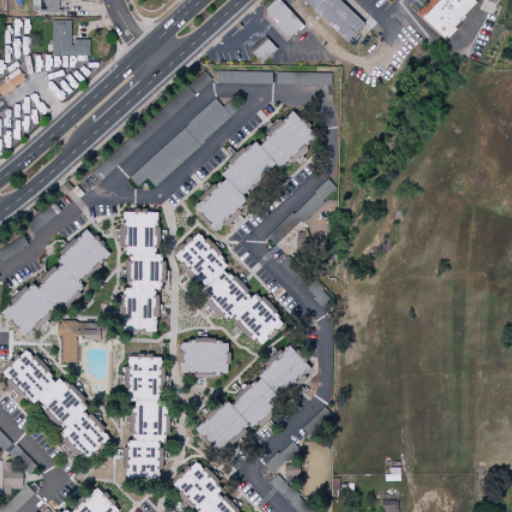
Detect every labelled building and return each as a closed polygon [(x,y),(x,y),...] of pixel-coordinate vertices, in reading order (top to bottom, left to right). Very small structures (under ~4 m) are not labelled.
[(59,0),(59,13),(39,13),(39,0),(59,0)] [(279,0),(303,26),(288,40),(267,17),(267,9),(276,0),(279,0)] [(301,0),(346,43),(364,24),(338,0),(301,0)] [(443,40),(476,0),(430,0),(416,15),(443,40)] [(71,21),(52,21),(52,55),(89,55),(89,40),(71,40),(71,21)] [(265,37),(277,50),(262,64),(250,50),(265,37)] [(0,79),(0,94),(2,98),(26,80),(17,67),(0,79)] [(204,71),(212,80),(153,133),(145,124),(204,71)] [(272,72),(217,71),(217,84),(272,84),(272,72)] [(276,73),(276,85),(331,85),(331,73),(276,73)] [(138,187),(129,178),(215,98),(223,107),(232,99),(240,108),(154,188),(146,179),(138,187)] [(194,208),(225,179),(221,174),(255,142),(259,146),(288,119),(288,116),(292,112),(315,134),(281,168),(276,164),(243,196),(246,200),(215,230),(194,208)] [(93,172),(145,124),(153,133),(101,180),(93,172)] [(268,236),(276,245),(324,202),(322,200),(335,187),(328,179),(313,192),(315,194),(268,236)] [(53,202),(61,212),(33,234),(25,225),(53,202)] [(125,212),(158,213),(157,255),(161,255),(161,289),(156,289),(155,332),(124,331),(125,288),(131,289),(131,256),(125,256),(125,212)] [(86,229),(111,254),(80,284),(84,288),(58,314),(53,309),(25,336),(2,313),(32,284),(38,289),(61,266),(55,260),(86,229)] [(173,257),(198,232),(226,260),(223,262),(227,266),(223,270),(250,298),(255,293),(280,318),(278,320),(282,324),(261,345),(233,316),(227,322),(197,292),(202,287),(173,257)] [(23,236),(0,249),(0,263),(29,245),(23,236)] [(288,255),(279,263),(315,298),(313,300),(325,311),(333,302),(322,291),(324,289),(288,255)] [(63,361),(79,362),(80,339),(109,339),(109,323),(58,321),(58,335),(63,335),(63,361)] [(229,342),(218,342),(218,338),(181,338),(181,371),(229,371),(229,342)] [(256,425),(312,365),(289,343),(233,403),(226,397),(194,431),(219,454),(251,420),(256,425)] [(107,442),(64,376),(53,384),(29,348),(8,362),(11,366),(7,369),(30,405),(43,397),(65,429),(63,431),(81,459),(107,442)] [(129,354),(129,365),(126,365),(127,401),(136,400),(137,415),(132,416),(133,439),(126,439),(127,475),(160,474),(159,441),(166,440),(165,404),(162,404),(160,356),(154,356),(154,353),(129,354)] [(0,449),(3,453),(12,444),(0,432),(0,449)] [(16,445),(7,453),(29,476),(38,467),(16,445)] [(3,495),(11,495),(11,487),(22,487),(23,462),(4,461),(3,495)] [(236,511),(219,493),(223,489),(196,461),(170,485),(195,511),(236,511)] [(26,485),(34,493),(15,511),(0,511),(0,506),(3,504),(4,505),(26,485)] [(110,511),(116,504),(93,487),(74,511),(69,511),(65,509),(62,511),(110,511)]
